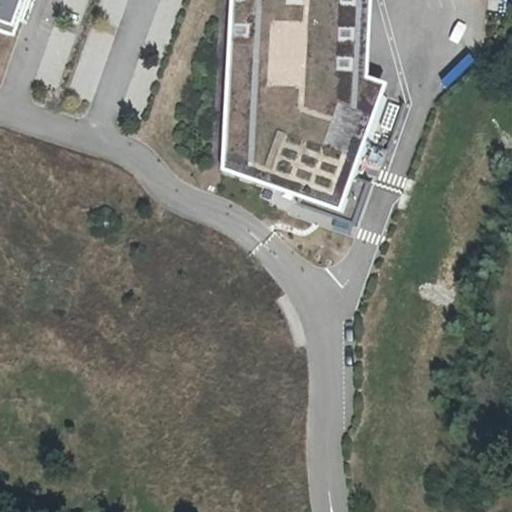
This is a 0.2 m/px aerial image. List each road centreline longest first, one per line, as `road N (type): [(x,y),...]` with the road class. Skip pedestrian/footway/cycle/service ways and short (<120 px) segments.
road 1 (unknown): [(320,299),(360,263),(375,229),(426,92),(439,0)]
road 2 (unknown): [(101,138),(147,0)]
